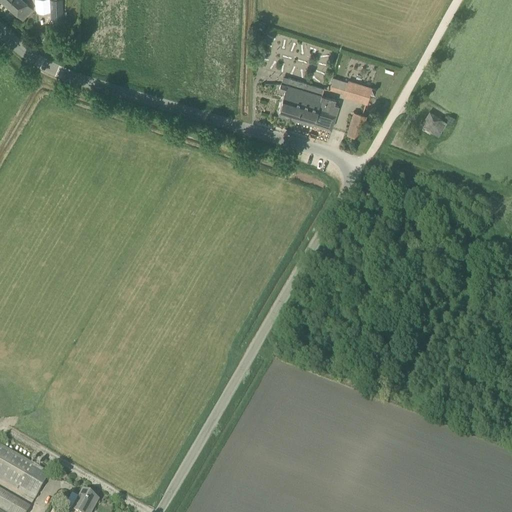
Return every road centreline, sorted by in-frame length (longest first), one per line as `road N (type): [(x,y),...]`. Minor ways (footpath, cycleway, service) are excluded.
road 1 (unclassified): [(159,511),(357,169),(334,155),(46,66),(0,30)]
road 2 (track): [(459,0),(357,169)]
road 3 (track): [(349,185),(511,283)]
road 4 (track): [(467,256),(394,396)]
